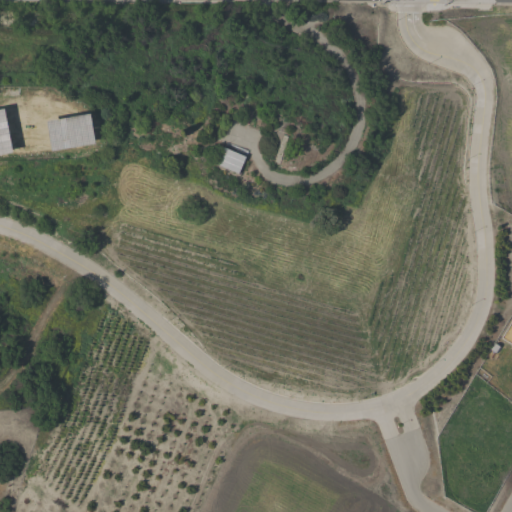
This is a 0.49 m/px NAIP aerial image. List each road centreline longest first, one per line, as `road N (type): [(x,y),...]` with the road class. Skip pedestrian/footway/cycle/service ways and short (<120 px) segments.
road 1 (residential): [(0,226),(99,278),(247,394),(331,413),(389,403),(425,383),(463,344),(483,292),(475,181),(482,87),(468,65),(417,42)]
road 2 (residential): [(0,384),(75,262)]
